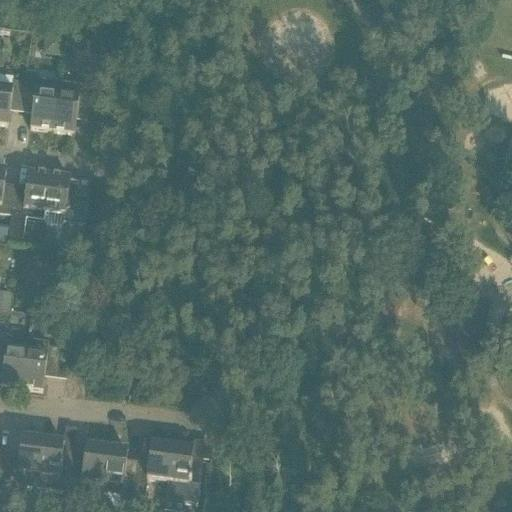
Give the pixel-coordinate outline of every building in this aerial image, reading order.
[(63,42),(44,39),(41,58),(60,60),(63,42)] [(55,99),(57,85),(35,82),(36,76),(25,74),(24,87),(23,87),(20,111),(31,113),(28,132),(51,135),(55,99)] [(9,110),(20,111),(23,87),(12,85),(11,93),(0,91),(0,128),(6,130),(9,110)] [(88,104),(90,95),(84,94),(85,88),(57,85),(55,99),(51,135),(73,138),(75,118),(86,120),(88,104)] [(101,122),(103,106),(88,104),(86,120),(101,122)] [(4,174),(0,173),(0,218),(10,219),(13,195),(2,193),(4,174)] [(43,216),(47,179),(26,176),(24,196),(13,195),(10,219),(7,246),(21,248),(25,221),(42,223),(43,216)] [(68,182),(47,179),(43,216),(42,223),(45,229),(59,230),(63,226),(85,229),(88,204),(66,202),(68,182)] [(40,262),(40,271),(56,272),(57,257),(39,255),(38,262),(40,262)] [(0,295),(0,312),(9,314),(11,297),(0,295)] [(480,361),(487,317),(456,312),(449,356),(480,361)] [(43,376),(54,377),(57,352),(46,351),(47,346),(27,343),(26,356),(25,356),(20,393),(41,396),(43,376)] [(0,390),(20,393),(25,356),(16,355),(17,347),(0,345),(0,370),(1,370),(0,381),(0,390)] [(7,459),(4,484),(15,486),(14,489),(36,491),(41,444),(20,441),(17,461),(7,459)] [(68,483),(72,458),(61,456),(62,446),(41,444),(36,491),(67,495),(68,483)] [(166,485),(170,450),(149,447),(146,467),(135,466),(132,493),(131,500),(143,501),(145,483),(166,485)] [(99,496),(105,452),(84,449),(83,459),(72,458),(68,483),(78,484),(77,497),(99,500),(99,496)] [(191,453),(170,450),(166,485),(163,504),(184,507),(196,508),(198,488),(201,464),(190,463),(191,453)] [(132,493),(135,466),(124,464),(126,454),(105,452),(99,496),(119,499),(118,504),(130,505),(132,493)]
